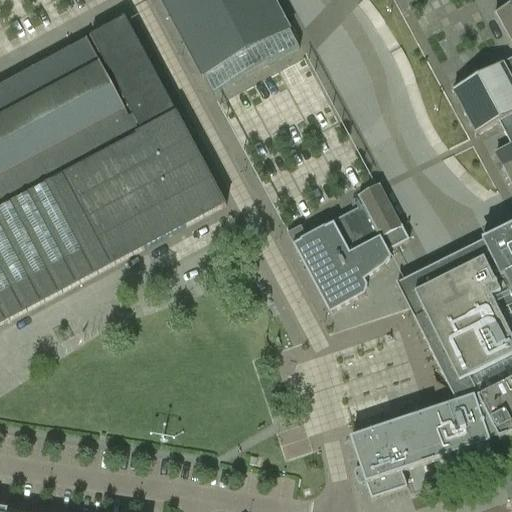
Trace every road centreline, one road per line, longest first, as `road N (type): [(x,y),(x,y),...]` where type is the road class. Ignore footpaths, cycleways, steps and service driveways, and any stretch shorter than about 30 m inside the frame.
road 1 (residential): [(345,511),(317,341),(135,0)]
road 2 (residential): [(197,497),(0,467)]
road 3 (residential): [(135,0),(0,74)]
